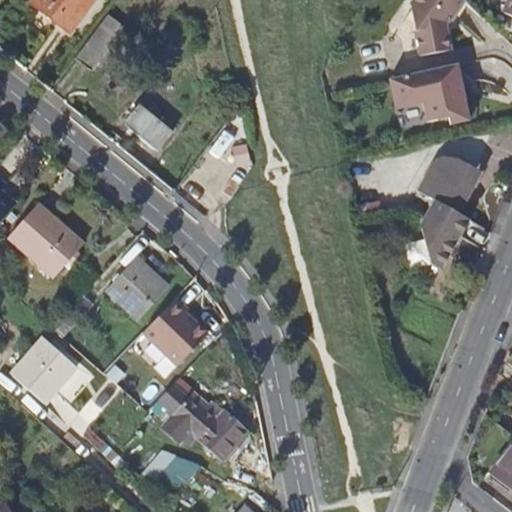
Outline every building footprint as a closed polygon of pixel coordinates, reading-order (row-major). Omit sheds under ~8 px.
[(32,0),(30,4),(69,33),(93,0),(32,0)] [(447,31),(462,2),(459,0),(418,0),(412,11),(413,15),(406,27),(417,36),(423,62),(452,55),(447,31)] [(511,0),(507,0),(503,13),(511,16),(511,0)] [(106,17),(74,59),(90,71),(122,29),(106,17)] [(466,103),(459,67),(389,82),(395,111),(422,105),(426,125),(448,120),(450,127),(469,123),(464,103),(466,103)] [(126,120),(159,147),(172,133),(138,106),(126,120)] [(468,218),(457,212),(478,173),(459,163),(457,159),(454,155),(447,154),(440,155),(435,160),(433,167),(419,190),(435,200),(422,225),(431,263),(440,268),(468,218)] [(0,223),(14,206),(1,195),(3,191),(0,187),(0,223)] [(8,238),(54,278),(82,245),(36,206),(8,238)] [(136,259),(106,291),(137,321),(167,288),(136,259)] [(51,328),(62,338),(92,305),(82,295),(51,328)] [(159,340),(160,341),(170,350),(179,340),(168,330),(159,340)] [(11,376),(43,404),(76,367),(43,339),(11,376)] [(161,373),(167,378),(183,361),(170,350),(160,341),(145,358),(131,346),(104,375),(116,386),(121,390),(131,399),(135,403),(161,373)] [(131,399),(121,390),(108,405),(118,414),(131,399)] [(217,417),(190,394),(171,417),(163,427),(181,443),(183,441),(188,446),(195,438),(222,463),(249,433),(223,410),(217,417)] [(181,443),(163,427),(161,430),(177,444),(179,445),(180,445),(181,443)] [(511,446),(491,473),(511,488),(511,446)] [(0,504),(0,511),(8,511),(3,503),(0,504)]
